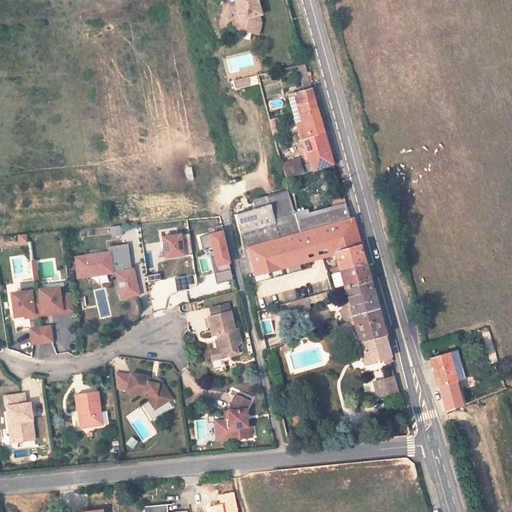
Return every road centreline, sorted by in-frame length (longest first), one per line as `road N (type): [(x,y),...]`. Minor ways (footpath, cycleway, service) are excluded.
road 1 (secondary): [(434,447),(311,0)]
road 2 (residential): [(0,481),(434,447)]
road 3 (unknown): [(276,460),(245,315),(217,233),(218,210)]
road 4 (residential): [(175,338),(86,365),(43,369),(0,355)]
